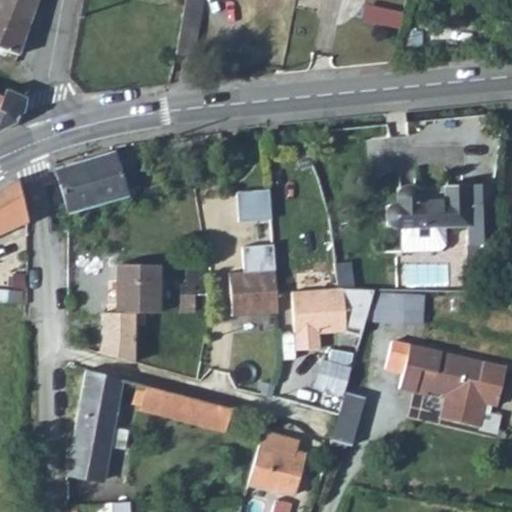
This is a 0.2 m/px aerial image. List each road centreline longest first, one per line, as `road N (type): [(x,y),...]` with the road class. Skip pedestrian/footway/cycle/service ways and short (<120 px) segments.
road 1 (secondary): [(511,78),(168,111),(37,141)]
road 2 (unclassified): [(49,346),(286,411)]
road 3 (residential): [(49,346),(32,160),(37,141)]
road 4 (residential): [(48,511),(49,346)]
road 5 (residential): [(62,0),(37,141)]
